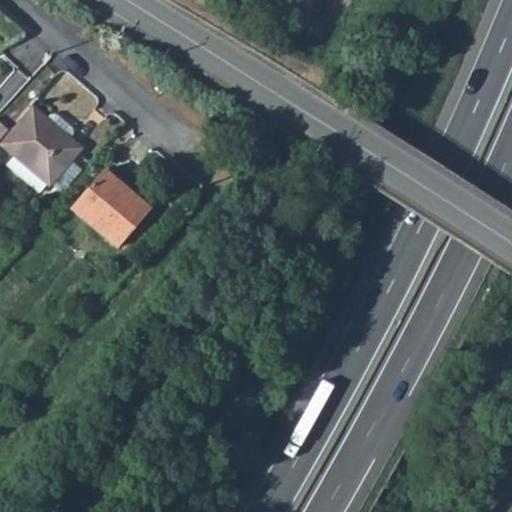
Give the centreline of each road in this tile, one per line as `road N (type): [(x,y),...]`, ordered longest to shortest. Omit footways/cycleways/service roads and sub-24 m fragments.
road 1 (trunk): [(511,22),(416,233),(265,511)]
road 2 (secondary): [(124,0),(511,246)]
road 3 (trunk): [(322,511),(511,144)]
road 4 (track): [(0,465),(189,253),(213,186),(186,148)]
road 5 (residential): [(186,148),(24,0)]
